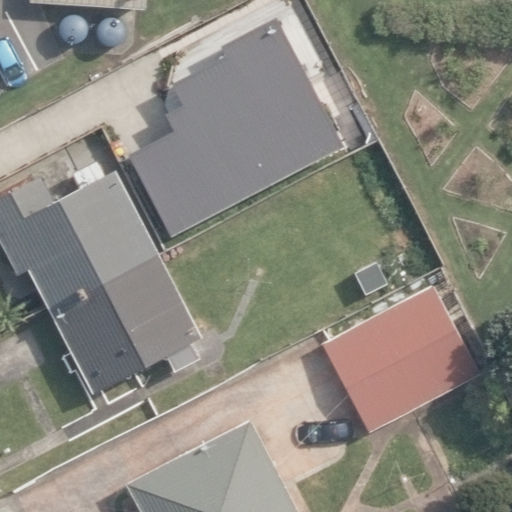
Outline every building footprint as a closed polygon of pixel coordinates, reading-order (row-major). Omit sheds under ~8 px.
[(31,269),(95,391),(169,353),(177,368),(202,355),(194,339),(205,334),(118,167),(108,172),(99,155),(75,168),(83,181),(66,190),(54,167),(0,195),(0,234),(21,274),(31,269)] [(356,268),(368,293),(398,278),(386,253),(356,268)] [(371,431),(481,373),(434,283),(323,341),(371,431)] [(301,511),(252,416),(129,479),(146,511),(301,511)] [(458,507),(511,478),(511,451),(447,487),(458,507)]
